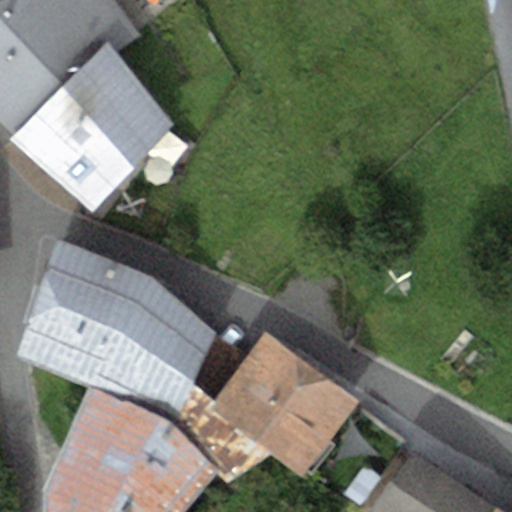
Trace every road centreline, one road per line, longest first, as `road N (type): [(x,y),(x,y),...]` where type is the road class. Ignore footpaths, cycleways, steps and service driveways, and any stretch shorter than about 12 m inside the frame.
road 1 (residential): [(511,446),(165,260),(76,225),(12,178)]
road 2 (residential): [(12,178),(15,388),(35,511)]
